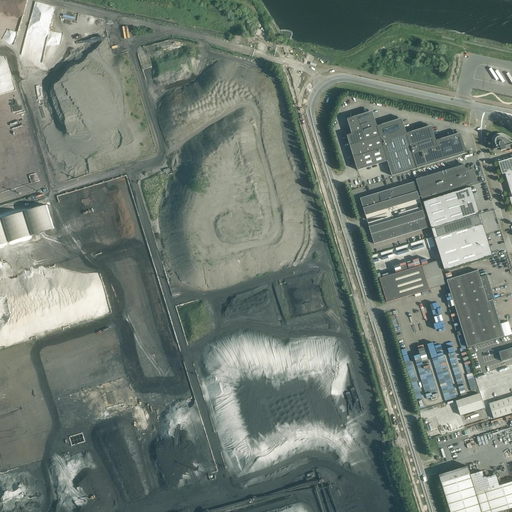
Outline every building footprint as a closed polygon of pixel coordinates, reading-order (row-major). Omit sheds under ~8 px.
[(120,39),(131,37),(130,31),(128,31),(127,26),(118,28),(120,39)] [(352,134),(347,135),(347,136),(348,140),(350,146),(351,150),(354,160),(356,165),(357,170),(387,161),(392,176),(467,153),(465,146),(463,142),(461,135),(460,133),(456,134),(445,138),(441,139),(436,140),(432,128),(431,126),(426,127),(416,130),(411,132),(406,133),(402,121),(402,118),(397,120),(377,126),(373,114),(372,111),(367,113),(362,114),(357,116),(347,119),(349,124),(352,134)] [(511,138),(510,138),(508,136),(506,135),(504,134),(503,134),(502,134),(501,133),(500,133),(499,133),(498,134),(497,134),(496,134),(495,135),(494,136),(493,137),(492,138),(492,139),(492,140),(492,141),(492,142),(492,143),(494,149),(493,149),(493,150),(496,149),(499,148),(500,148),(501,151),(506,149),(505,147),(506,146),(511,145),(511,144),(511,138)] [(511,171),(511,157),(504,160),(498,162),(502,174),(505,173),(511,171)] [(477,182),(474,173),(473,169),(470,170),(469,167),(465,168),(464,165),(416,179),(422,199),(477,182)] [(14,172),(5,175),(7,180),(16,178),(14,172)] [(417,192),(414,182),(408,184),(411,193),(417,192)] [(411,193),(408,184),(402,185),(405,195),(411,193)] [(405,195),(402,185),(396,187),(399,197),(405,195)] [(399,197),(396,187),(390,189),(393,199),(399,197)] [(470,187),(423,202),(431,229),(476,215),(476,214),(475,210),(474,206),(475,205),(470,188),(470,187)] [(393,199),(390,189),(384,191),(387,201),(393,199)] [(387,201),(384,191),(378,193),(381,203),(387,201)] [(366,215),(419,199),(417,192),(411,193),(405,195),(399,197),(393,199),(387,201),(381,203),(375,204),(369,206),(363,208),(365,215),(366,215)] [(381,203),(378,193),(372,195),(375,204),(381,203)] [(375,204),(372,195),(366,196),(369,206),(375,204)] [(369,206),(366,196),(360,198),(363,208),(369,206)] [(423,210),(419,199),(365,215),(366,218),(367,219),(387,213),(388,215),(388,216),(367,223),(368,225),(369,227),(423,210)] [(407,223),(413,221),(419,220),(425,218),(423,210),(371,226),(373,233),(377,232),(383,231),(389,229),(395,227),(401,225),(407,223)] [(476,215),(431,229),(438,250),(485,235),(481,223),(479,224),(478,220),(478,219),(477,215),(476,215)] [(428,228),(425,218),(419,220),(422,229),(428,228)] [(422,229),(419,220),(413,221),(416,231),(422,229)] [(416,231),(413,221),(407,223),(410,233),(416,231)] [(410,233),(407,223),(401,225),(404,235),(410,233)] [(404,235),(401,225),(395,227),(398,237),(404,235)] [(398,237),(395,227),(389,229),(392,238),(398,237)] [(392,238),(389,229),(383,231),(386,240),(392,238)] [(386,240),(383,231),(377,232),(380,242),(386,240)] [(380,242),(377,232),(373,233),(371,234),(374,244),(380,242)] [(485,235),(438,250),(444,270),(489,256),(488,252),(487,248),(488,247),(485,236),(485,235)] [(438,260),(422,265),(429,289),(446,284),(438,260)] [(429,289),(422,265),(379,278),(387,302),(387,303),(429,289)] [(447,280),(467,347),(476,345),(504,336),(493,300),(494,300),(495,300),(494,299),(490,286),(487,275),(480,277),(478,270),(447,280)] [(451,349),(448,350),(449,352),(454,351),(451,342),(446,343),(447,347),(450,346),(451,349)] [(431,348),(444,400),(456,397),(442,345),(431,348)] [(510,346),(498,350),(502,361),(511,358),(511,347),(511,348),(510,346)] [(427,398),(438,395),(430,364),(424,365),(423,362),(417,363),(427,398)] [(417,378),(413,379),(418,400),(422,398),(417,378)] [(484,408),(480,393),(456,401),(460,415),(484,408)] [(511,413),(511,396),(510,397),(489,403),(494,419),(511,413)] [(496,511),(511,507),(511,481),(475,492),(467,466),(453,470),(439,475),(450,511),(496,511)]
